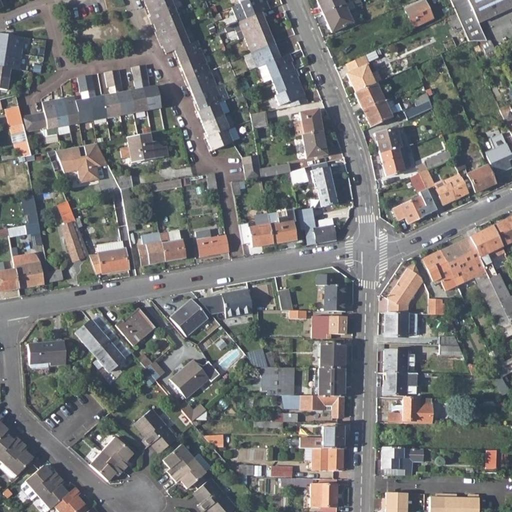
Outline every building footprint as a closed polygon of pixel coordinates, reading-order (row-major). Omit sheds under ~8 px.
[(148,16),(151,23),(176,13),(171,0),(166,0),(147,8),(150,16),(148,16)] [(246,18),(262,12),(268,9),(265,2),(267,1),(266,0),(249,0),(240,4),(230,8),(236,22),(246,18)] [(315,0),(322,14),(343,5),(340,0),(315,0)] [(511,0),(448,0),(456,15),(458,19),(459,18),(470,41),(483,35),(477,23),(511,6),(511,0)] [(404,10),(412,29),(432,20),(423,2),(404,10)] [(322,14),(331,33),(352,24),(343,5),(322,14)] [(236,22),(223,28),(225,33),(233,29),(238,40),(243,38),(267,28),(263,20),(265,19),(262,12),(246,18),(236,22)] [(157,30),(160,37),(183,28),(176,13),(151,23),(155,31),(157,30)] [(165,53),(172,50),(189,43),(183,28),(160,37),(157,38),(160,45),(162,45),(165,53)] [(243,38),(249,53),(275,43),(274,41),(272,35),(270,36),(267,28),(243,38)] [(0,49),(20,53),(23,37),(0,33),(0,49)] [(177,57),(180,64),(203,55),(197,40),(189,43),(172,50),(175,58),(177,57)] [(257,67),(264,65),(279,58),(275,50),(278,49),(275,43),(249,53),(256,68),(257,67)] [(482,46),(485,53),(494,49),(491,43),(482,46)] [(0,66),(9,68),(18,69),(20,53),(0,49),(0,66)] [(264,65),(270,79),(293,70),(290,62),(292,62),(289,54),(279,58),(264,65)] [(181,74),(184,81),(209,71),(203,55),(180,64),(184,73),(181,74)] [(346,75),(355,94),(375,84),(380,82),(376,73),(370,76),(365,66),(367,65),(363,57),(347,64),(350,73),(348,73),(346,75)] [(145,65),(137,66),(139,81),(147,79),(145,65)] [(264,65),(257,67),(263,82),(270,79),(264,65)] [(0,77),(7,78),(9,68),(0,66),(0,77)] [(133,82),(139,81),(137,66),(130,67),(133,82)] [(110,71),(112,86),(114,93),(122,92),(120,84),(117,69),(110,71)] [(270,79),(277,95),(300,86),(296,77),(298,76),(295,69),(293,70),(270,79)] [(106,87),(107,87),(112,86),(110,71),(103,72),(106,87)] [(189,87),(192,95),(215,86),(209,71),(184,81),(187,88),(189,87)] [(91,75),(83,76),(86,91),(93,90),(91,75)] [(79,92),(86,91),(83,76),(76,77),(79,92)] [(139,81),(141,88),(149,87),(147,79),(139,81)] [(215,86),(192,95),(196,104),(194,105),(197,111),(218,103),(228,98),(222,83),(215,86)] [(354,94),(362,111),(383,101),(375,84),(355,94),(354,94)] [(149,87),(141,88),(145,111),(159,108),(155,86),(149,87)] [(307,104),(300,86),(277,95),(274,96),(279,106),(288,103),(290,108),(307,104)] [(141,88),(127,91),(132,113),(145,111),(141,88)] [(86,91),(87,98),(95,97),(93,90),(86,91)] [(122,92),(114,93),(118,116),(132,113),(127,91),(122,92)] [(109,94),(101,96),(105,118),(118,116),(114,93),(109,94)] [(412,100),(416,106),(429,100),(426,93),(412,100)] [(0,108),(16,105),(14,95),(0,98),(0,108)] [(72,96),(62,98),(67,125),(77,123),(73,101),(72,96)] [(101,96),(95,97),(87,98),(91,121),(105,118),(101,96)] [(62,98),(51,100),(57,127),(67,125),(62,98)] [(87,98),(73,101),(77,123),(91,121),(87,98)] [(43,111),(35,113),(38,129),(45,128),(46,129),(57,127),(51,100),(41,102),(43,111)] [(403,112),(407,119),(432,108),(429,100),(416,106),(403,112)] [(362,111),(370,128),(391,118),(383,101),(362,111)] [(202,124),(202,125),(205,123),(223,116),(218,103),(197,111),(202,124)] [(4,111),(16,158),(27,155),(29,155),(23,132),(19,116),(17,107),(4,111)] [(301,122),(304,135),(321,132),(317,110),(300,113),(301,122)] [(251,115),(253,130),(268,127),(265,112),(251,115)] [(35,113),(27,115),(30,131),(38,129),(35,113)] [(19,116),(23,132),(30,131),(27,115),(19,116)] [(202,125),(207,137),(227,129),(228,129),(223,116),(205,123),(202,125)] [(294,123),(296,137),(301,136),(304,135),(301,122),(294,123)] [(231,142),(227,129),(207,137),(206,138),(210,150),(231,142)] [(373,135),(379,154),(397,149),(408,146),(404,135),(397,137),(395,129),(373,135)] [(301,136),(305,159),(326,155),(321,132),(304,135),(301,136)] [(128,156),(129,163),(153,159),(163,157),(161,147),(153,142),(150,142),(148,134),(124,138),(126,147),(118,148),(119,157),(128,156)] [(485,153),(494,174),(509,167),(506,160),(511,157),(511,138),(510,135),(501,139),(504,144),(485,153)] [(109,165),(98,143),(95,143),(55,150),(65,173),(78,170),(80,183),(95,180),(99,175),(97,167),(109,165)] [(403,172),(397,149),(379,154),(384,177),(403,172)] [(424,161),(427,169),(452,160),(451,158),(448,151),(424,161)] [(242,158),(243,166),(258,163),(257,155),(242,158)] [(452,160),(457,171),(465,167),(459,155),(451,158),(452,160)] [(326,162),(311,166),(312,170),(327,167),(326,162)] [(243,166),(244,173),(259,170),(258,163),(243,166)] [(288,164),(259,170),(260,178),(290,173),(288,164)] [(466,174),(475,193),(494,183),(486,165),(466,174)] [(312,170),(320,206),(335,202),(327,167),(312,170)] [(290,173),(292,186),(305,184),(303,169),(290,173)] [(434,184),(427,169),(418,173),(425,189),(433,185),(434,184)] [(260,178),(259,170),(244,173),(245,181),(260,178)] [(407,223),(428,213),(435,210),(425,189),(418,173),(410,177),(417,193),(418,192),(420,196),(392,209),(397,220),(404,216),(407,223)] [(205,175),(208,190),(217,189),(214,174),(205,175)] [(433,185),(442,206),(468,193),(459,175),(444,182),(442,181),(434,184),(433,185)] [(120,190),(128,189),(133,188),(131,176),(115,179),(120,190)] [(151,185),(152,192),(182,187),(181,179),(151,185)] [(231,183),(233,195),(240,194),(238,182),(231,183)] [(120,190),(127,231),(135,230),(128,189),(120,190)] [(29,210),(31,223),(38,222),(34,194),(24,196),(26,211),(29,210)] [(59,226),(73,261),(88,255),(68,202),(55,207),(62,225),(59,226)] [(307,245),(336,240),(332,224),(331,217),(317,220),(318,227),(313,227),(310,208),(296,210),(300,230),(304,229),(307,245)] [(511,216),(491,226),(501,248),(511,243),(511,216)] [(25,224),(27,233),(40,230),(38,222),(31,223),(25,224)] [(269,225),(272,243),(294,239),(291,222),(269,225)] [(248,227),(251,247),(272,243),(269,225),(268,224),(248,227)] [(467,237),(511,328),(511,294),(509,297),(497,274),(495,275),(487,260),(503,252),(501,248),(491,226),(467,237)] [(178,230),(159,233),(159,235),(160,242),(160,243),(163,261),(183,258),(178,230)] [(140,235),(142,245),(160,242),(159,235),(159,233),(158,232),(140,235)] [(225,234),(210,237),(198,239),(196,240),(199,256),(228,251),(225,234)] [(475,279),(504,338),(511,334),(511,328),(467,237),(440,251),(455,283),(456,284),(460,282),(458,278),(473,270),(477,278),(475,279)] [(97,246),(98,252),(122,248),(121,242),(97,246)] [(160,243),(160,242),(142,245),(137,246),(141,265),(163,261),(160,243)] [(98,254),(88,255),(96,274),(101,272),(102,273),(127,269),(124,248),(122,248),(98,252),(98,254)] [(440,251),(421,260),(432,282),(439,279),(440,282),(445,292),(456,286),(456,284),(455,283),(440,251)] [(13,257),(14,264),(25,262),(24,255),(13,257)] [(39,260),(25,262),(14,264),(15,267),(19,288),(43,284),(39,260)] [(406,306),(423,282),(414,266),(407,269),(386,300),(388,301),(387,313),(407,314),(407,307),(406,306)] [(0,291),(19,288),(15,267),(0,269),(0,291)] [(47,273),(49,282),(62,280),(61,270),(47,273)] [(331,276),(316,276),(316,286),(324,287),(323,312),(345,312),(345,286),(331,286),(331,276)] [(281,311),(292,311),(288,289),(277,291),(281,311)] [(225,312),(226,318),(252,314),(247,290),(198,300),(210,315),(225,312)] [(169,318),(185,337),(207,318),(191,299),(169,318)] [(428,299),(428,315),(443,315),(435,299),(428,299)] [(444,303),(441,303),(441,299),(435,299),(443,315),(444,303)] [(115,326),(133,346),(154,328),(138,309),(123,322),(121,320),(115,326)] [(384,339),(406,340),(407,337),(416,337),(416,314),(407,314),(387,313),(385,313),(384,339)] [(108,341),(92,354),(98,360),(103,367),(108,373),(132,353),(100,316),(92,322),(108,341)] [(344,317),(312,317),(311,327),(311,339),(328,340),(328,335),(344,335),(344,317)] [(75,333),(92,354),(108,341),(92,322),(91,320),(75,333)] [(439,345),(458,346),(454,338),(439,338),(439,345)] [(50,363),(50,367),(66,365),(64,342),(28,345),(30,365),(50,363)] [(319,344),(319,369),(343,369),(344,345),(319,344)] [(439,355),(462,355),(458,346),(439,345),(439,355)] [(386,373),(406,374),(413,374),(413,353),(406,353),(406,350),(384,349),(383,373),(386,373)] [(267,368),(275,368),(270,352),(263,354),(267,368)] [(137,359),(145,369),(152,364),(143,354),(137,359)] [(260,367),(267,368),(263,354),(248,358),(255,367),(260,367)] [(492,360),(501,378),(511,373),(501,355),(492,360)] [(99,370),(103,367),(98,360),(94,364),(99,370)] [(185,398),(208,379),(206,377),(213,371),(204,360),(197,366),(192,360),(169,380),(185,398)] [(275,368),(267,368),(260,367),(260,377),(261,377),(261,391),(267,391),(267,396),(281,396),(290,396),(291,385),(293,385),(293,368),(275,368)] [(308,397),(343,397),(343,369),(319,369),(318,369),(317,388),(309,388),(308,397)] [(215,373),(213,371),(206,377),(208,379),(215,373)] [(406,374),(386,373),(386,385),(383,385),(383,395),(405,396),(405,395),(409,395),(409,386),(416,386),(417,374),(413,374),(406,374)] [(503,377),(496,381),(503,395),(511,392),(503,377)] [(331,418),(343,418),(343,397),(308,397),(290,396),(281,396),(284,410),(298,411),(331,411),(331,418)] [(430,398),(414,398),(402,398),(402,412),(402,422),(414,422),(414,425),(430,425),(430,398)] [(179,408),(192,423),(196,420),(206,411),(201,405),(193,411),(185,403),(179,408)] [(151,443),(159,453),(176,439),(151,409),(134,424),(145,437),(142,440),(147,447),(151,443)] [(389,425),(414,425),(414,422),(402,422),(402,412),(399,412),(399,416),(389,416),(389,425)] [(282,422),(297,422),(297,414),(265,414),(265,422),(282,422)] [(312,449),(342,450),(342,427),(321,426),(320,438),(298,438),(298,449),(312,449)] [(0,462),(2,465),(21,444),(15,438),(12,441),(4,434),(0,438),(0,462)] [(114,438),(101,451),(123,470),(128,465),(125,462),(132,454),(114,438)] [(26,448),(21,444),(2,465),(0,467),(0,469),(10,479),(14,478),(32,459),(23,451),(26,448)] [(166,471),(171,477),(193,459),(180,444),(162,460),(169,468),(166,471)] [(342,450),(312,449),(311,470),(341,471),(342,450)] [(422,450),(381,450),(381,470),(396,471),(399,471),(399,473),(409,473),(410,462),(422,462),(422,450)] [(118,476),(123,470),(101,451),(89,465),(107,481),(115,473),(118,476)] [(485,468),(495,468),(496,451),(486,451),(485,468)] [(193,459),(171,477),(176,483),(179,480),(186,488),(205,473),(204,472),(210,467),(198,454),(193,459)] [(262,476),(262,465),(240,464),(239,476),(262,476)] [(37,496),(59,477),(54,471),(51,474),(43,466),(25,482),(25,483),(21,486),(21,490),(31,501),(37,496)] [(396,479),(409,479),(409,473),(399,473),(399,471),(396,471),(396,479)] [(50,510),(53,506),(68,494),(61,485),(64,483),(59,477),(37,496),(50,510)] [(203,511),(207,509),(209,511),(230,511),(235,507),(210,478),(193,493),(201,503),(198,506),(202,511),(203,511)] [(320,485),(311,485),(310,485),(310,507),(320,507),(319,511),(335,511),(337,480),(321,479),(320,485)] [(75,488),(68,494),(53,506),(58,511),(75,511),(84,505),(77,496),(80,494),(75,488)] [(381,511),(384,511),(406,511),(406,495),(385,495),(384,503),(381,503),(381,511)] [(428,511),(444,511),(445,497),(438,497),(438,500),(429,500),(428,511)] [(444,511),(460,511),(461,501),(452,500),(453,497),(445,497),(444,511)] [(470,501),(461,501),(460,511),(477,511),(477,498),(471,498),(470,501)]
